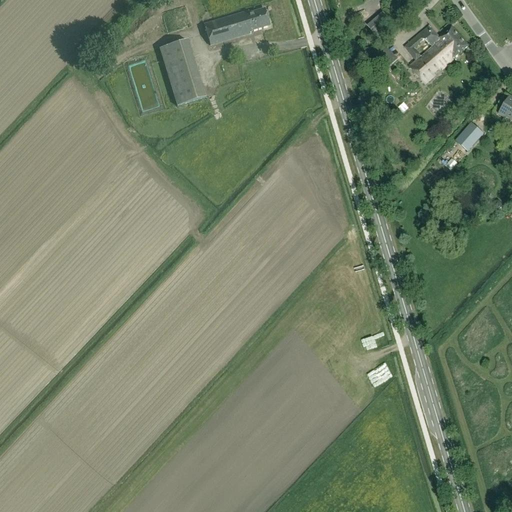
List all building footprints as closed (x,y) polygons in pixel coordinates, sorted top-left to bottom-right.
[(168,0),(168,8),(181,9),(182,0),(177,0),(168,0)] [(265,10),(249,14),(248,12),(204,25),(210,46),(253,34),(252,31),(269,26),(265,10)] [(393,26),(384,15),(368,28),(377,39),(393,26)] [(404,49),(416,62),(421,58),(413,49),(423,41),(425,41),(432,49),(435,46),(434,44),(440,39),(429,27),(404,49)] [(452,29),(440,39),(434,44),(435,46),(432,49),(428,52),(439,66),(438,67),(441,71),(468,47),(452,29)] [(205,98),(188,41),(159,50),(177,107),(205,98)] [(377,62),(390,51),(385,46),(373,57),(377,62)] [(390,51),(377,62),(385,71),(397,60),(390,51)] [(421,58),(416,62),(409,68),(424,85),(435,76),(432,73),(438,67),(439,66),(428,52),(421,58)] [(511,98),(509,97),(502,108),(498,115),(505,120),(506,118),(511,121),(511,98)] [(471,124),(455,142),(467,153),(483,135),(471,124)] [(355,405),(392,376),(381,362),(344,391),(355,405)]
